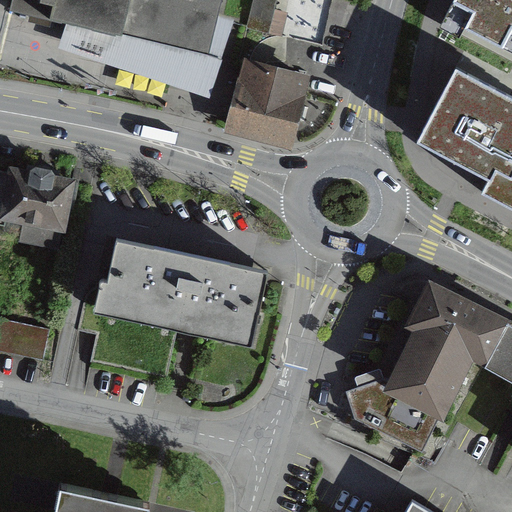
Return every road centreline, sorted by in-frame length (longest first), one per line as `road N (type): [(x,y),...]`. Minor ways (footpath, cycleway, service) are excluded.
road 1 (secondary): [(0,112),(147,141),(297,186)]
road 2 (residential): [(271,449),(0,391)]
road 3 (residential): [(328,250),(271,449)]
road 4 (residential): [(392,0),(354,155)]
road 5 (secondary): [(391,219),(511,279)]
